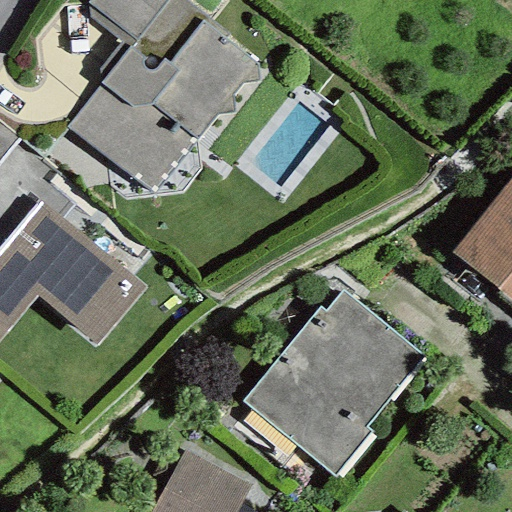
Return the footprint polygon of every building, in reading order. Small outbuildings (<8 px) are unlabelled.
[(258,60),(184,0),(87,0),(135,38),(65,127),(109,157),(92,178),(125,197),(181,190),(198,169),(194,141),(216,111),(234,106),(230,89),(242,77),(258,75),(258,60)] [(0,157),(15,139),(0,126),(0,157)] [(511,169),(452,246),(511,288),(511,169)] [(142,283),(40,200),(0,248),(0,335),(37,291),(96,340),(142,283)] [(318,305),(242,400),(334,473),(371,427),(366,423),(423,353),(342,288),(324,310),(318,305)] [(233,511),(249,483),(185,449),(152,511),(233,511)]
